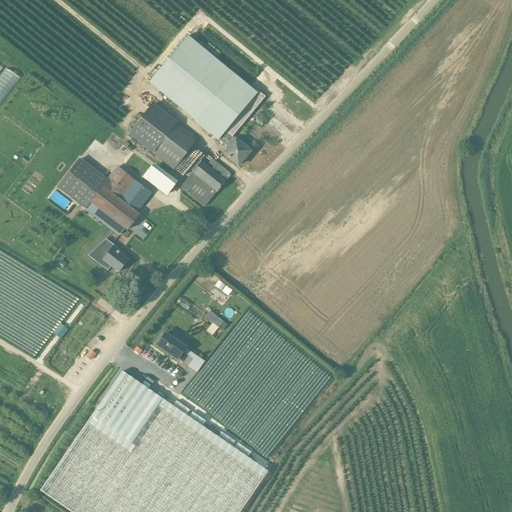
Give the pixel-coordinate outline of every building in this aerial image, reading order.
[(217,140),(228,149),(224,154),(238,166),(250,152),(232,137),(265,97),(257,91),(255,93),(187,37),(149,83),(217,140)] [(0,104),(18,80),(0,67),(0,104)] [(152,104),(134,128),(128,135),(153,154),(174,170),(198,139),(177,123),(152,104)] [(216,193),(226,181),(230,175),(207,156),(202,162),(192,174),(181,188),(205,206),(216,193)] [(80,159),(57,188),(58,189),(85,210),(90,203),(108,217),(104,222),(120,234),(124,229),(127,232),(139,216),(136,213),(151,194),(116,167),(107,180),(80,159)] [(98,249),(93,261),(107,272),(111,267),(119,272),(127,261),(121,256),(122,255),(122,254),(114,248),(115,246),(106,239),(105,240),(98,249)] [(217,318),(213,323),(222,331),(226,325),(217,318)] [(163,337),(161,336),(156,343),(158,344),(157,346),(165,351),(166,350),(171,354),(171,355),(178,360),(178,359),(189,366),(194,359),(183,352),(186,348),(185,348),(187,344),(180,339),(178,343),(165,334),(163,337)] [(40,491),(70,511),(240,511),(268,472),(122,372),(40,491)]
